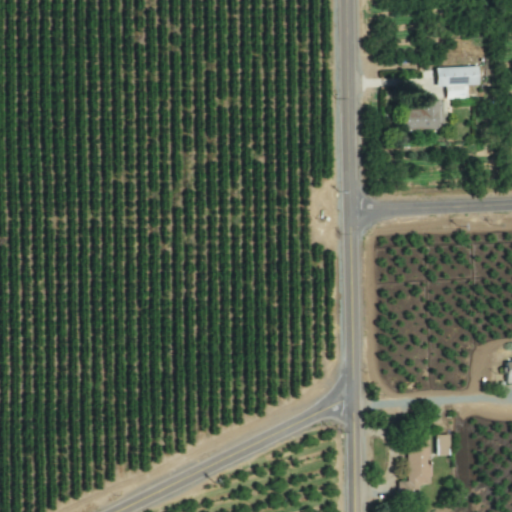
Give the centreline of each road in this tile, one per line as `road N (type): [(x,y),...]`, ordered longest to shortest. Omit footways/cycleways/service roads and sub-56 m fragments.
road 1 (tertiary): [(356,511),(350,0)]
road 2 (residential): [(112,511),(295,415),(327,393),(355,350)]
road 3 (residential): [(353,206),(511,198)]
